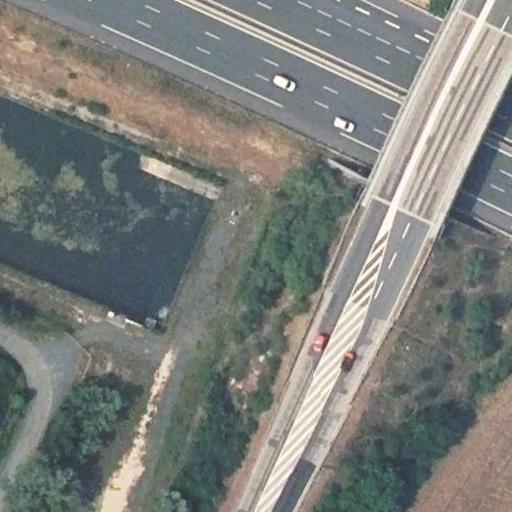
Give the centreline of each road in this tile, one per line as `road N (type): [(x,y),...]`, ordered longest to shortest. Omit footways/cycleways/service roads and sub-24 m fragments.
road 1 (secondary): [(486,0),(378,214),(246,511)]
road 2 (secondary): [(281,511),(357,364),(415,217),(511,34)]
road 3 (motorway): [(105,0),(511,185)]
road 4 (motorway): [(511,106),(278,0)]
road 5 (unclassified): [(0,490),(39,414),(41,387),(31,363),(0,337)]
